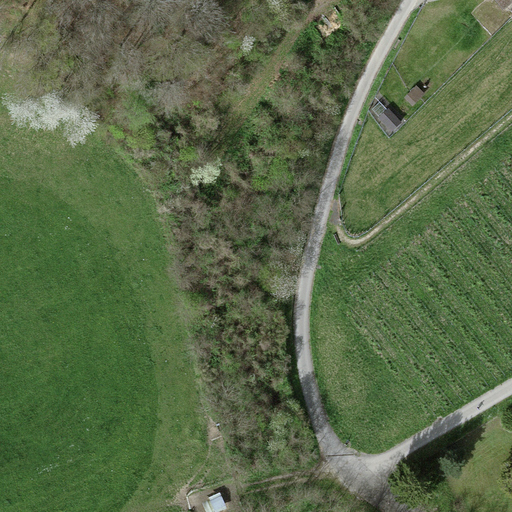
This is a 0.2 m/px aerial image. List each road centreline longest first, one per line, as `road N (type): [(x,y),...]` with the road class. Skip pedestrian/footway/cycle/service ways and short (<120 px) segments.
road 1 (track): [(346,484),(305,400),(300,293),(322,185),(405,0)]
road 2 (residential): [(511,383),(346,484),(396,511)]
